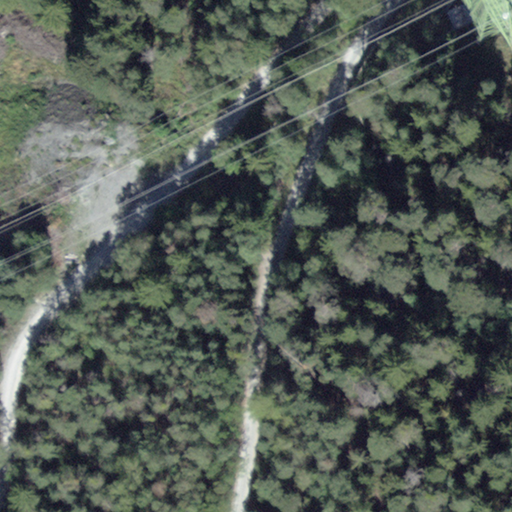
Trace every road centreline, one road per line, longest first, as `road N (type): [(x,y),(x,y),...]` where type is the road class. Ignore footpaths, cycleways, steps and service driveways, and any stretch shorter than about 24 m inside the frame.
road 1 (unclassified): [(203,511),(218,380),(260,233),(302,136),(405,0)]
road 2 (unclassified): [(324,0),(278,72),(193,162),(143,232),(0,373)]
